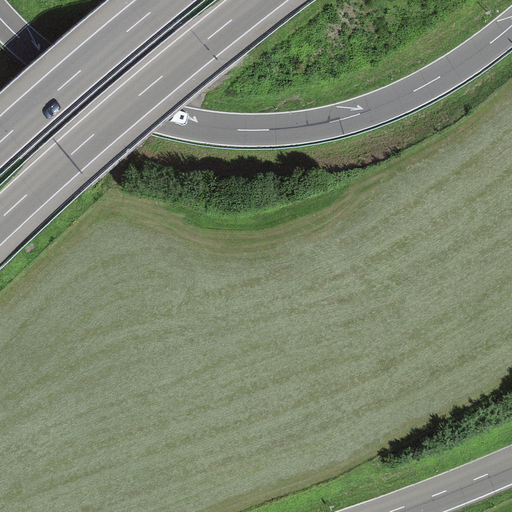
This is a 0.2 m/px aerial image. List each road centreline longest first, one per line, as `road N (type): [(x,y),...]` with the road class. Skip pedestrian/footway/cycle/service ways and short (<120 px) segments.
road 1 (motorway): [(0,18),(118,104),(242,131),(308,127),(369,111),(444,76),(511,28)]
road 2 (motorway): [(0,221),(260,0)]
road 3 (motorway): [(166,0),(0,142)]
road 4 (motorway): [(392,511),(511,464)]
